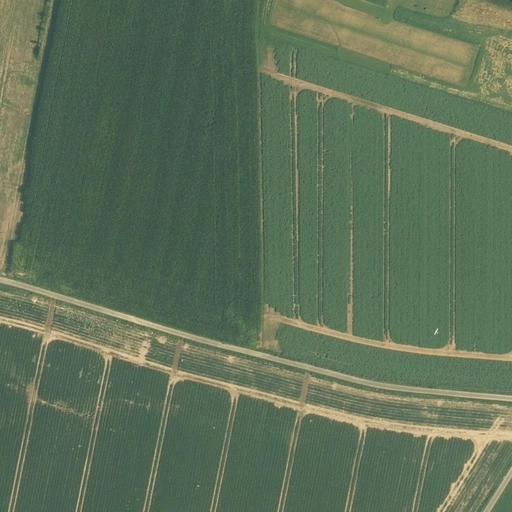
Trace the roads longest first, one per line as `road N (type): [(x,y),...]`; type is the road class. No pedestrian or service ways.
road 1 (track): [(1,280),(385,387),(511,397)]
road 2 (track): [(57,0),(1,280)]
